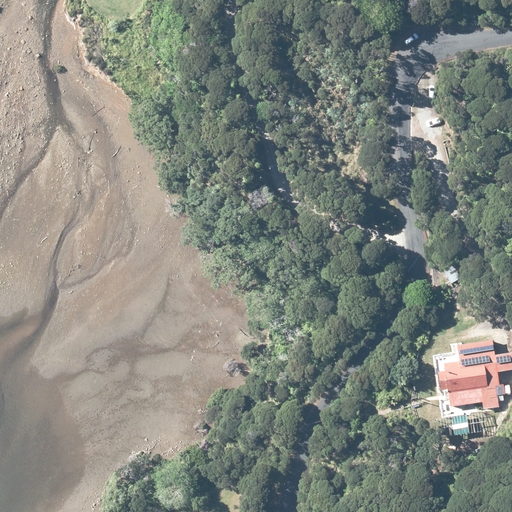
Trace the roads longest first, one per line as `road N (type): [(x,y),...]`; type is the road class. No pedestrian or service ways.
road 1 (unclassified): [(242,0),(228,57),(230,103),(254,148),(293,202),(370,234),(407,260)]
road 2 (unclassified): [(511,34),(433,45),(398,64),(395,113),(414,232),(407,260)]
road 3 (unclassified): [(407,260),(398,298),(318,403),(284,511)]
